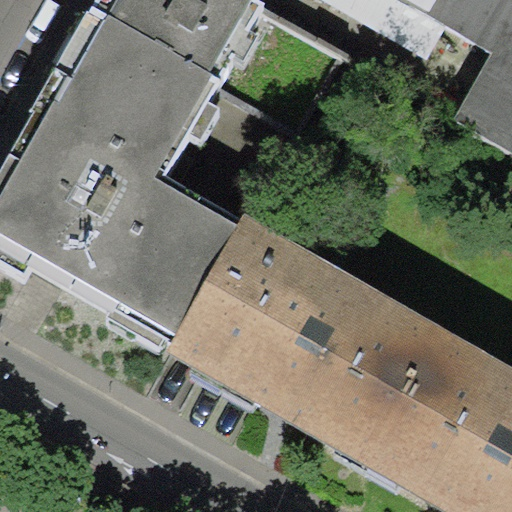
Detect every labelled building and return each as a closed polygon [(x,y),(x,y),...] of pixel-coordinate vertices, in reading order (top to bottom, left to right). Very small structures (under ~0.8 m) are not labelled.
[(232,4),(224,0),(100,0),(95,10),(87,25),(214,98),(258,19),(232,4)] [(511,0),(224,0),(232,4),(234,0),(380,0),(492,64),(454,131),(511,164),(511,0)] [(87,25),(86,25),(85,27),(93,32),(49,109),(38,103),(25,126),(28,127),(0,175),(0,278),(20,289),(27,276),(70,300),(169,357),(235,241),(238,235),(160,190),(214,98),(87,25)] [(273,417),(367,470),(434,353),(235,241),(169,357),(273,417)] [(511,511),(511,398),(434,353),(367,470),(439,511),(511,511)]
